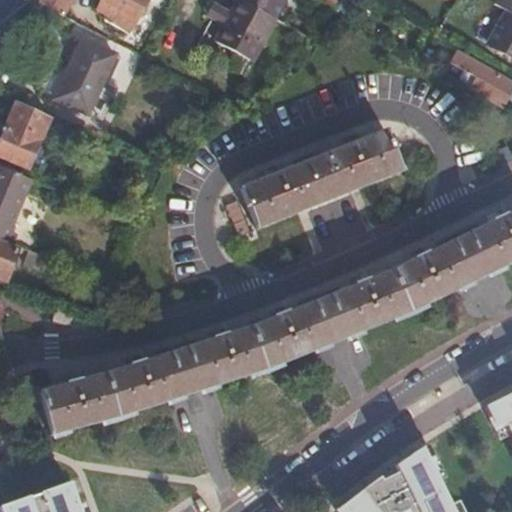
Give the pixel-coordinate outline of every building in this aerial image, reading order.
[(40,0),(38,5),(62,17),(71,0),(40,0)] [(103,0),(98,9),(108,14),(104,20),(127,34),(147,0),(103,0)] [(275,21),(237,0),(229,14),(217,8),(210,20),(222,27),(213,43),(251,64),(275,21)] [(236,0),(237,0),(275,21),(285,0),(236,0)] [(499,36),(511,43),(511,0),(501,0),(495,11),(508,18),(499,36)] [(205,18),(210,20),(217,8),(212,5),(205,18)] [(511,61),(511,43),(499,36),(491,51),(511,61)] [(79,43),(54,100),(87,114),(112,57),(79,43)] [(511,84),(456,54),(452,61),(450,65),(476,79),(469,90),(500,107),(511,86),(511,84)] [(450,65),(452,61),(440,55),(430,71),(443,77),(450,65)] [(57,122),(16,102),(0,135),(0,157),(37,175),(42,165),(31,159),(46,129),(51,132),(57,122)] [(384,132),(240,190),(255,228),(399,171),(384,132)] [(11,225),(30,181),(0,168),(0,241),(8,244),(15,227),(11,225)] [(80,382),(38,393),(50,435),(162,403),(249,375),(269,368),(339,340),(412,310),(473,281),(511,262),(511,214),(434,251),(372,280),(314,303),(256,327),(217,340),(144,363),(80,382)] [(0,241),(0,280),(5,283),(14,262),(20,249),(8,244),(0,241)] [(14,262),(51,276),(57,262),(20,249),(14,262)] [(54,301),(68,267),(57,262),(51,276),(44,297),(54,301)] [(511,393),(510,395),(484,407),(495,428),(507,422),(511,431),(511,393)] [(511,434),(511,431),(507,422),(495,428),(500,440),(511,434)] [(393,472),(426,459),(437,482),(448,476),(437,454),(441,452),(436,442),(421,449),(391,469),(393,472)] [(426,459),(393,472),(391,469),(348,503),(352,511),(451,511),(437,482),(426,459)] [(79,511),(69,482),(0,507),(0,511),(79,511)]
